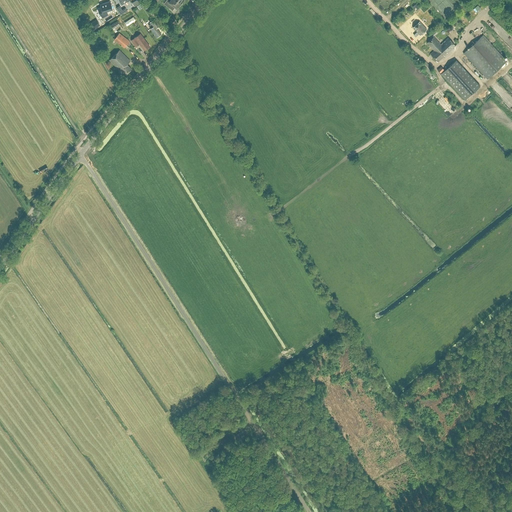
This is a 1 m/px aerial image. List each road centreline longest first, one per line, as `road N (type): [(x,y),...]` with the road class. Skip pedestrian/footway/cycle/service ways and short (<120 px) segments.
road 1 (track): [(457,511),(173,37)]
road 2 (unclassified): [(309,511),(80,154)]
road 3 (tertiary): [(80,154),(203,0)]
road 4 (tertiary): [(0,270),(80,154)]
